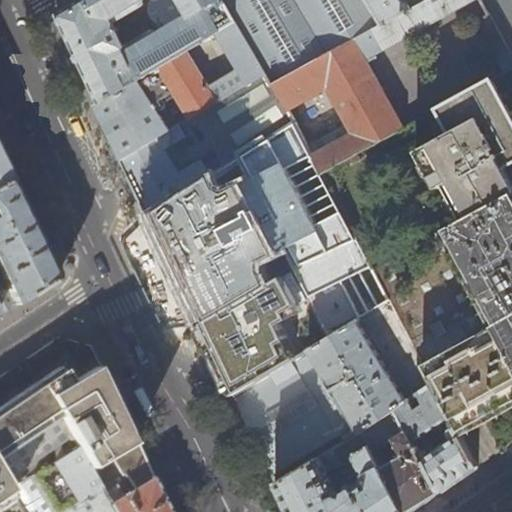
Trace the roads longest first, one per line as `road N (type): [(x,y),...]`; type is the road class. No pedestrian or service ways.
road 1 (tertiary): [(230,511),(116,269)]
road 2 (tertiary): [(116,269),(0,32)]
road 3 (residential): [(0,345),(116,269)]
